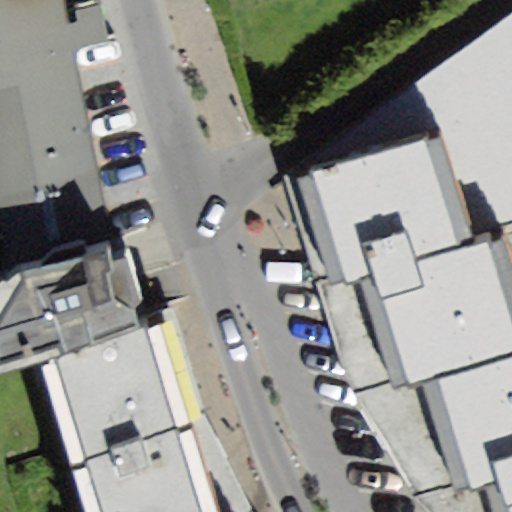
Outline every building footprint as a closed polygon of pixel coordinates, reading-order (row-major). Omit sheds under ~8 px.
[(0,0),(0,261),(110,239),(60,0),(0,0)] [(511,350),(511,15),(282,186),(348,397),(413,379),(511,350)] [(51,468),(200,422),(110,239),(0,261),(0,370),(22,364),(51,468)] [(511,350),(413,379),(449,511),(473,511),(475,511),(472,494),(511,482),(511,350)] [(245,511),(200,422),(51,468),(64,511),(245,511)] [(511,511),(511,482),(472,494),(475,511),(511,511)]
